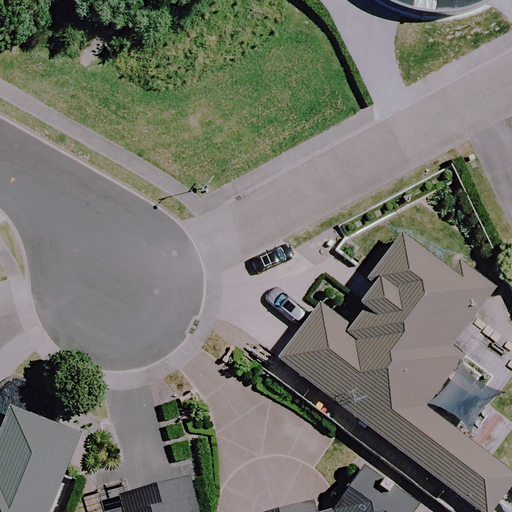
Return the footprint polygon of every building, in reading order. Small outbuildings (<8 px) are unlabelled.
[(511,0),(396,0),(397,1),(404,5),(411,9),(419,13),(426,16),(434,18),(442,20),(450,22),(458,23),(466,23),(474,22),(482,22),(490,20),(498,18),(505,15),(511,11),(511,0)] [(479,303),(393,238),(359,284),(372,294),(343,333),(319,314),(277,369),(467,511),(489,511),(511,482),(511,481),(420,412),(458,361),(444,350),(479,303)] [(0,511),(45,511),(75,441),(2,411),(0,416),(0,511)] [(396,511),(347,476),(320,511),(305,511),(306,511),(301,511),(396,511)] [(196,511),(189,484),(115,503),(117,511),(196,511)]
